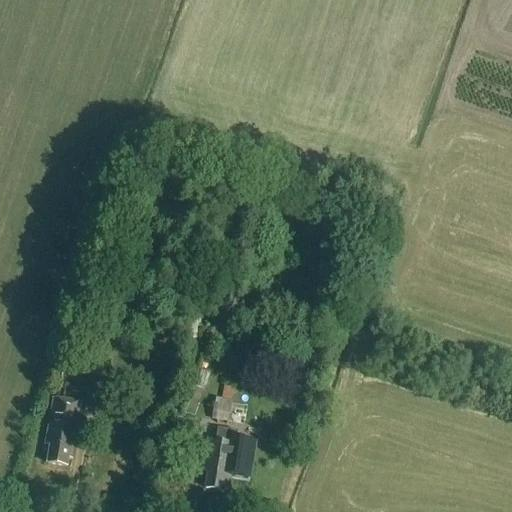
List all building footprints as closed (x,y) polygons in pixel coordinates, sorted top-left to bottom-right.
[(111,290),(103,322),(124,327),(128,311),(137,313),(141,298),(111,290)] [(60,384),(99,391),(100,386),(108,387),(111,368),(103,367),(106,351),(80,347),(77,362),(64,360),(60,384)] [(259,425),(263,405),(248,402),(248,405),(222,400),(215,399),(211,421),(258,429),(259,425)] [(53,401),(45,448),(49,449),(46,466),(66,469),(67,462),(71,462),(80,406),(53,401)] [(194,440),(197,422),(177,419),(174,436),(194,440)] [(254,444),(238,441),(239,435),(220,431),(217,444),(209,443),(204,472),(208,473),(205,490),(222,493),(224,486),(229,487),(231,478),(247,481),(254,444)]
